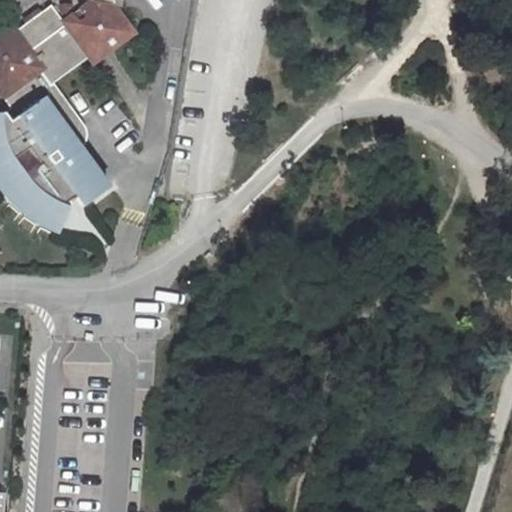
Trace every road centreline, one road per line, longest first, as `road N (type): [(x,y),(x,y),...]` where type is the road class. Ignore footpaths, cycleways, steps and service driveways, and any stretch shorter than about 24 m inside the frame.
road 1 (track): [(194,242),(436,6)]
road 2 (residential): [(0,289),(114,288),(194,242)]
road 3 (track): [(344,103),(392,105),(468,145)]
